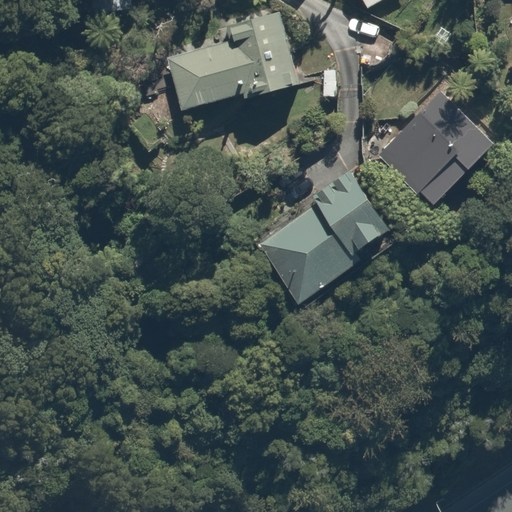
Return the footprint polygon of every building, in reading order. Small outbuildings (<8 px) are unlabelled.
[(367,0),(376,15),(401,0),(367,0)] [(202,37),(169,50),(194,116),(262,90),(268,104),(307,89),(279,16),(261,23),(262,26),(239,35),(241,40),(208,52),(202,37)] [(392,32),(369,23),(367,64),(372,64),(372,70),(390,72),(405,44),(391,38),(392,32)] [(343,70),(327,69),(326,99),(341,100),(343,70)] [(435,112),(388,162),(440,212),(475,175),(493,192),(511,171),(511,152),(463,107),(447,124),(435,112)] [(270,251),(323,323),(380,281),(375,273),(391,261),(396,267),(421,250),(368,179),(270,251)]
